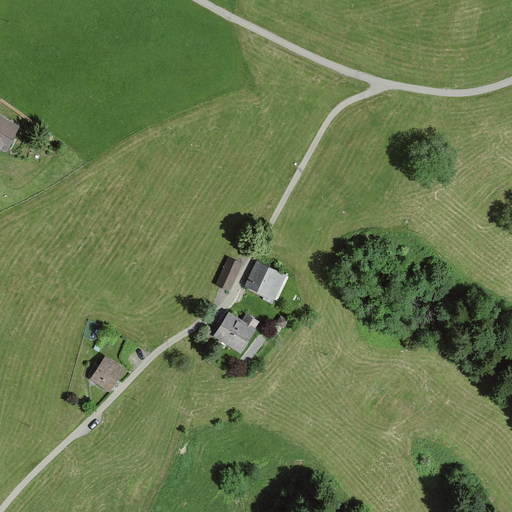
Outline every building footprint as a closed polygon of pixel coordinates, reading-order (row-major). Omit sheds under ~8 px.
[(0,147),(3,149),(15,126),(0,118),(0,147)] [(216,283),(227,288),(239,263),(234,261),(228,258),(216,283)] [(263,294),(272,299),(284,274),(256,260),(244,285),(248,287),(247,288),(263,296),(263,294)] [(214,335),(238,350),(256,321),(245,314),(241,321),(227,312),(214,335)] [(275,323),(281,327),(286,320),(279,316),(275,323)] [(89,378),(106,389),(121,369),(104,357),(89,378)]
